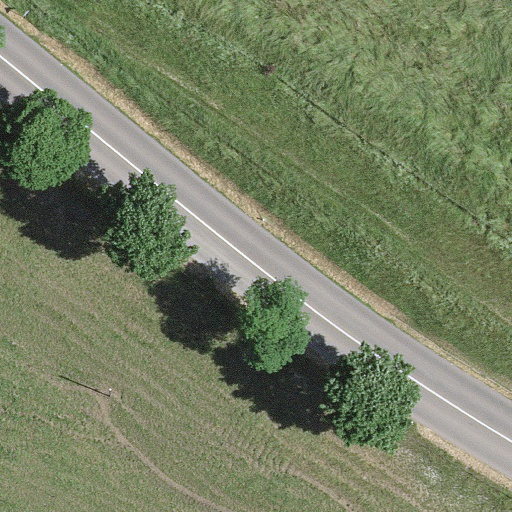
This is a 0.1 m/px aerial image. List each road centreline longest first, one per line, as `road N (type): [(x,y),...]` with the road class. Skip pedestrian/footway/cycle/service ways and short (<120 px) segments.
road 1 (primary): [(511,443),(302,302),(0,58)]
road 2 (track): [(42,0),(511,337)]
